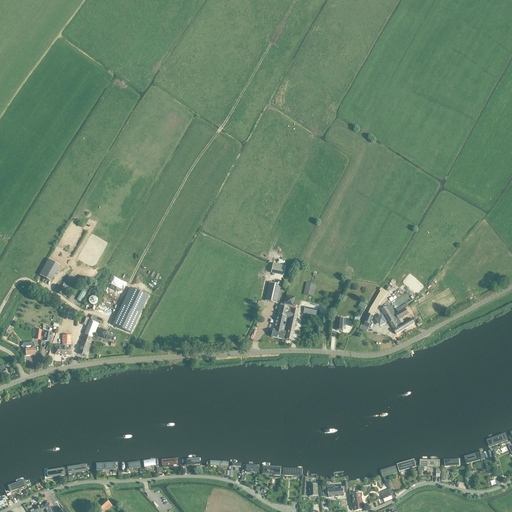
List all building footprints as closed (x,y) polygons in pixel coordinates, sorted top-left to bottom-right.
[(39,275),(50,281),(58,266),(48,260),(39,275)] [(272,263),(270,272),(282,275),(284,266),(272,263)] [(281,285),(269,282),(265,301),(277,303),(281,285)] [(303,294),(313,297),(316,285),(306,283),(303,294)] [(131,334),(148,296),(130,288),(121,308),(113,325),(131,334)] [(80,302),(85,292),(82,291),(77,300),(80,302)] [(284,332),(284,336),(286,336),(285,338),(292,340),(298,311),(292,309),(291,310),(288,309),(289,309),(279,306),(277,314),(287,317),(287,318),(290,318),(287,333),(284,332)] [(381,314),(385,319),(386,318),(396,335),(414,324),(412,319),(408,322),(407,321),(400,325),(398,320),(407,315),(404,310),(395,316),(389,306),(382,310),(383,313),(381,314)] [(305,309),(304,313),(303,314),(312,316),(312,319),(315,320),(316,312),(305,309)] [(283,339),(284,336),(284,332),(285,330),(284,330),(287,318),(287,317),(277,314),(276,318),(275,322),(274,329),(273,329),(272,337),(283,339)] [(368,314),(365,322),(370,325),(373,316),(368,314)] [(102,319),(92,315),(91,319),(85,317),(82,324),(87,326),(78,353),(86,356),(94,335),(96,336),(99,328),(97,327),(98,323),(101,323),(102,319)] [(334,327),(337,328),(337,331),(343,331),(344,325),(347,325),(347,320),(334,319),(334,327)] [(46,330),(43,329),(41,340),(44,340),(44,341),(51,342),(51,338),(53,338),(53,334),(46,332),(46,330)] [(54,355),(62,355),(71,355),(71,336),(63,336),(62,345),(56,345),(55,346),(55,347),(54,355)] [(35,348),(34,348),(34,342),(23,343),(24,349),(26,349),(26,356),(35,355),(35,348)] [(508,440),(506,434),(488,442),(490,448),(508,440)] [(485,461),(483,453),(464,458),(466,466),(485,461)] [(156,466),(155,458),(144,460),(145,467),(156,466)] [(178,465),(178,458),(162,459),(163,466),(178,465)] [(460,467),(459,458),(443,461),(444,469),(460,467)] [(439,468),(440,459),(420,459),(419,467),(439,468)] [(416,467),(414,461),(398,466),(399,472),(416,467)] [(117,470),(116,462),(96,463),(97,471),(117,470)] [(86,464),(67,467),(68,475),(87,472),(86,464)] [(258,473),(259,466),(245,465),(244,471),(258,473)] [(280,476),(281,467),(262,466),(262,475),(280,476)] [(398,473),(395,466),(380,470),(382,478),(398,473)] [(66,475),(65,468),(47,470),(48,478),(66,475)] [(28,486),(26,480),(8,486),(10,492),(28,486)] [(339,485),(335,486),(336,497),(344,496),(344,492),(349,491),(348,482),(344,482),(344,486),(339,487),(339,485)] [(310,497),(318,496),(317,485),(309,485),(310,497)] [(329,498),(336,497),(335,486),(327,487),(329,498)] [(351,495),(354,511),(363,510),(362,504),(363,503),(362,502),(360,493),(351,495)] [(392,499),(390,493),(382,497),(385,502),(392,499)] [(105,511),(112,506),(106,499),(97,508),(100,511),(105,511)] [(45,508),(46,511),(51,511),(48,503),(40,507),(42,510),(45,508)]
